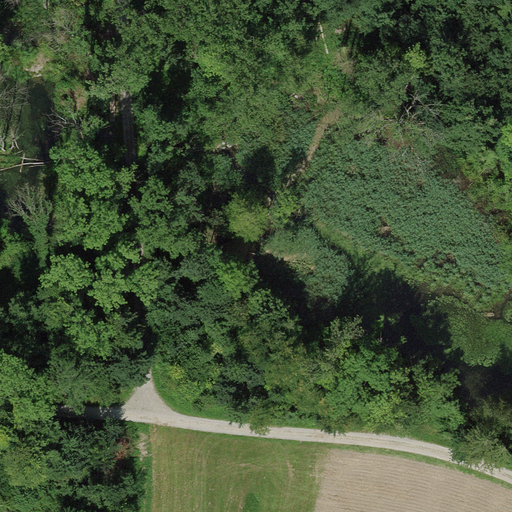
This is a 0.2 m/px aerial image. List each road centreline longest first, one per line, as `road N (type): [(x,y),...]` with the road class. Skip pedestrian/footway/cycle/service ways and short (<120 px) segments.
road 1 (track): [(131,0),(145,426)]
road 2 (track): [(511,477),(432,449),(145,426)]
road 3 (track): [(145,426),(0,414)]
